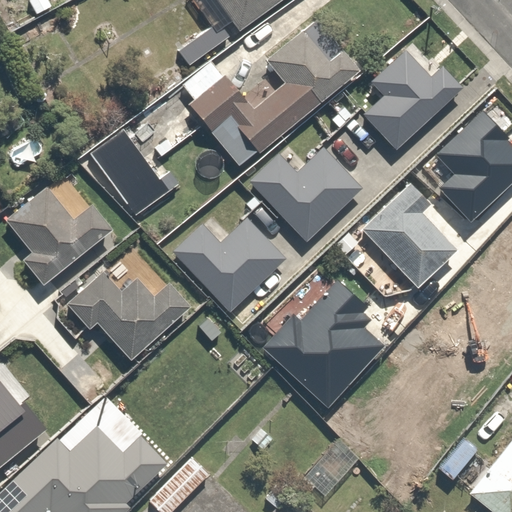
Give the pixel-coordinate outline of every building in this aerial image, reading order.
[(37,14),(52,6),(48,0),(30,0),(29,1),(37,14)] [(189,0),(209,28),(219,21),(228,14),(239,30),(280,0),(189,0)] [(242,97),(224,75),(223,75),(193,100),(188,104),(239,166),(258,150),(260,152),(361,70),(317,17),(264,60),(274,71),(242,97)] [(219,21),(209,28),(178,49),(189,65),(230,36),(219,21)] [(396,148),(463,87),(442,66),(430,76),(405,50),(371,81),(384,95),(363,114),(396,148)] [(193,100),(223,75),(212,61),(181,85),(193,100)] [(510,137),(482,109),(436,154),(454,174),(439,187),(470,221),(511,182),(511,144),(508,140),(510,137)] [(123,129),(90,154),(136,216),(180,184),(170,171),(159,178),(123,129)] [(278,153),(248,180),(305,241),(362,188),(323,147),(296,172),(278,153)] [(411,182),(362,228),(418,288),(459,251),(423,213),(432,204),(411,182)] [(31,252),(23,259),(43,285),(113,229),(92,204),(74,219),(48,186),(5,219),(31,252)] [(202,223),(172,251),(230,311),(286,258),(246,218),(220,242),(202,223)] [(359,243),(349,233),(336,245),(346,255),(359,243)] [(511,312),(501,326),(511,334),(511,250),(493,273),(506,283),(500,290),(508,296),(502,304),(511,312)] [(122,291),(102,270),(66,303),(90,329),(97,323),(131,360),(190,306),(169,283),(154,296),(137,277),(122,291)] [(292,313),(262,347),(327,407),(385,345),(364,327),(372,320),(363,312),(369,307),(337,280),(300,320),(292,313)] [(34,310),(1,345),(35,377),(68,342),(34,310)] [(417,326),(391,353),(420,381),(447,355),(417,326)] [(0,466),(47,429),(24,400),(20,404),(0,381),(0,380),(0,466)] [(59,439),(57,437),(0,491),(0,511),(47,511),(50,510),(51,511),(125,511),(131,507),(126,502),(168,463),(141,435),(143,433),(106,396),(59,439)] [(511,511),(511,438),(469,493),(493,511),(511,511)] [(149,500),(161,511),(170,511),(209,474),(193,457),(149,500)]
